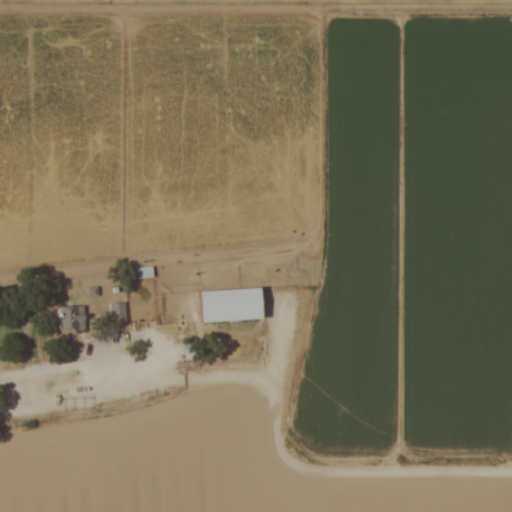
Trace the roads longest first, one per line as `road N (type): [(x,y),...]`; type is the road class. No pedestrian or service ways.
road 1 (residential): [(511,465),(315,475),(286,457),(280,393),(293,271)]
road 2 (residential): [(282,371),(205,370),(120,406),(82,384),(0,374)]
